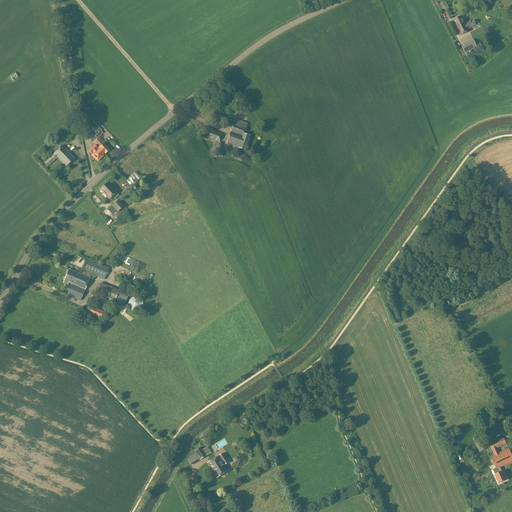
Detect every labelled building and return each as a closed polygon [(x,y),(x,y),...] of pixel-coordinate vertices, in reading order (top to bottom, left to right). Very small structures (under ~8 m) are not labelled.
[(474,20),(466,24),(462,16),(453,20),(460,36),(469,31),(468,29),(476,25),(474,20)] [(473,53),(471,50),(475,49),(477,54),(484,51),(480,43),(475,45),(473,39),(463,44),(464,46),(462,47),(465,54),(467,56),(469,58),(471,57),(473,55),(472,53),(473,53)] [(10,77),(13,82),(18,78),(15,74),(10,77)] [(226,118),(216,114),(213,122),(223,126),(226,118)] [(251,136),(245,134),(248,123),(235,119),(227,144),(240,149),(240,148),(246,151),(251,136)] [(109,150),(104,144),(105,143),(103,141),(99,137),(103,133),(101,131),(98,126),(95,129),(99,133),(91,139),(99,148),(98,149),(103,155),(109,150)] [(219,143),(220,142),(222,134),(214,131),(214,130),(206,127),(203,137),(213,140),(219,143)] [(91,139),(97,133),(92,128),(85,134),(91,139)] [(59,136),(66,143),(73,136),(67,129),(59,136)] [(74,159),(65,150),(66,149),(63,145),(43,163),(48,167),(58,157),(67,166),(74,159)] [(95,145),(94,146),(90,149),(93,153),(92,155),(97,161),(103,155),(98,149),(95,145)] [(136,172),(125,180),(131,187),(141,179),(136,172)] [(119,195),(116,192),(106,182),(99,188),(109,199),(112,195),(115,198),(119,195)] [(117,212),(124,206),(119,200),(112,206),(108,210),(112,214),(116,211),(117,212)] [(88,258),(83,269),(92,273),(92,274),(104,280),(110,268),(88,258)] [(145,270),(147,266),(136,261),(134,265),(145,270)] [(81,275),(90,278),(92,274),(92,273),(83,269),(81,275)] [(69,270),(69,271),(67,270),(66,274),(67,274),(66,276),(87,285),(90,278),(81,275),(69,270)] [(87,285),(66,276),(63,283),(67,285),(68,283),(71,284),(67,295),(81,301),(85,290),(87,285)] [(100,283),(95,294),(124,306),(129,295),(100,283)] [(129,301),(128,303),(128,306),(129,308),(130,310),(132,311),(134,312),(137,312),(139,311),(141,310),(142,308),(143,306),(143,303),(142,301),(141,299),(139,298),(137,297),(134,297),(132,298),(130,299),(129,301)] [(103,312),(89,305),(86,312),(100,318),(103,312)] [(479,436),(473,439),(479,453),(486,449),(479,436)] [(506,480),(502,471),(500,468),(511,462),(511,455),(509,448),(499,453),(497,448),(507,444),(504,438),(490,445),(494,455),(490,457),(496,469),(498,473),(495,475),(499,484),(506,480)] [(207,456),(202,447),(195,451),(196,454),(188,459),(192,465),(207,456)] [(208,463),(217,478),(229,470),(225,465),(230,462),(224,453),(208,463)]
